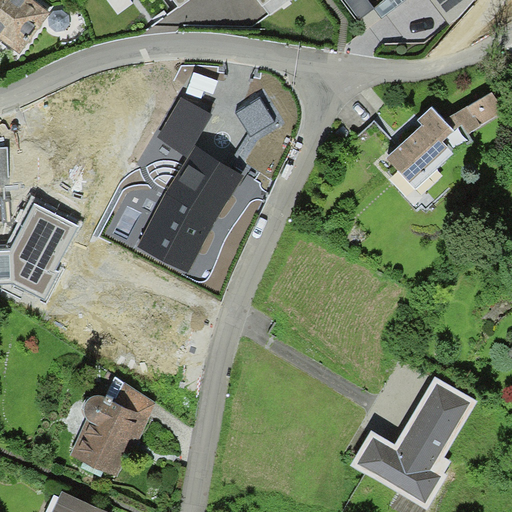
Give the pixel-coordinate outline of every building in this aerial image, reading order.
[(34,0),(0,0),(0,32),(21,48),(49,10),(34,0)] [(341,0),(356,20),(382,0),(431,0),(448,22),(475,2),(473,0),(341,0)] [(136,105),(105,89),(79,131),(80,154),(100,164),(136,105)] [(447,115),(431,98),(415,113),(421,120),(395,144),(387,151),(419,184),(454,150),(445,134),(465,123),(474,132),(508,113),(495,89),(447,115)] [(157,137),(187,158),(195,145),(213,114),(182,96),(157,137)] [(356,135),(377,160),(387,151),(395,144),(374,120),(356,135)] [(137,246),(189,273),(244,176),(195,145),(187,158),(137,246)] [(77,227),(34,205),(10,250),(0,250),(0,283),(13,283),(46,301),(62,272),(57,270),(77,227)] [(163,297),(127,277),(101,323),(104,344),(136,361),(146,343),(139,339),(163,297)] [(136,453),(158,401),(123,380),(115,396),(102,389),(95,390),(89,392),(85,395),(84,399),(84,404),(84,408),(85,412),(87,414),(70,451),(119,470),(126,448),(136,453)] [(371,424),(350,459),(428,505),(445,476),(434,469),(474,403),(436,380),(399,440),(371,424)] [(112,511),(115,507),(63,484),(49,511),(112,511)]
